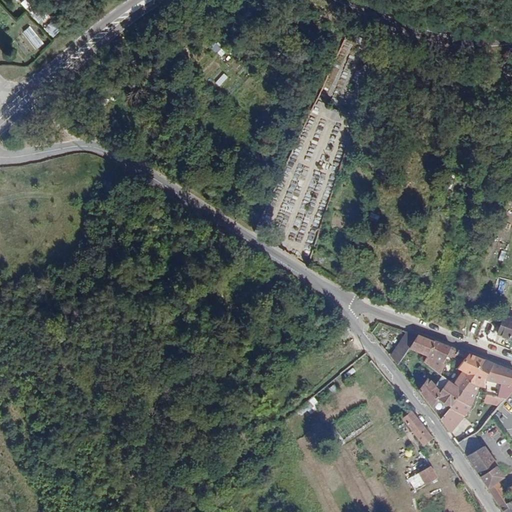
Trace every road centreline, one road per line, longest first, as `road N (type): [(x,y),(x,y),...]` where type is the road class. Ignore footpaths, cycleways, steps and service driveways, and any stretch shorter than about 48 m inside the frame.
road 1 (residential): [(0,157),(73,146),(107,150),(338,302)]
road 2 (residential): [(338,302),(435,423),(491,511)]
road 3 (secondary): [(146,0),(0,122)]
road 4 (residential): [(511,364),(352,300),(338,302)]
road 5 (secondary): [(511,34),(414,34),(336,0)]
